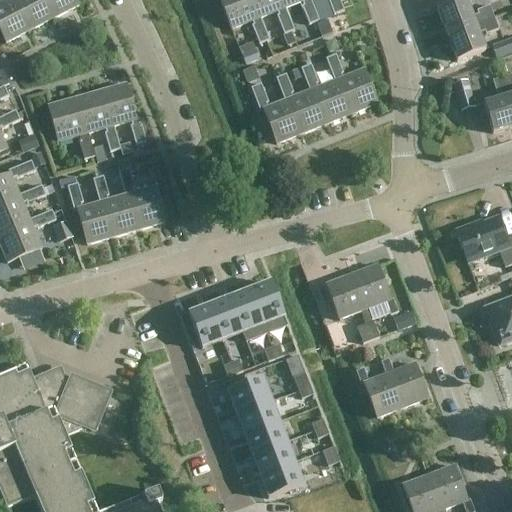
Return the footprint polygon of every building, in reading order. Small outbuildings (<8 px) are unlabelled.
[(0,34),(6,46),(30,33),(13,0),(11,2),(0,7),(0,34)] [(30,33),(54,21),(43,0),(9,0),(11,2),(13,0),(30,33)] [(43,0),(54,21),(78,9),(73,0),(43,0)] [(257,23),(248,0),(218,0),(231,32),(253,24),(254,28),(252,28),(260,47),(270,43),(261,21),(257,23)] [(277,0),(248,0),(257,23),(261,21),(278,15),(280,18),(278,19),(285,38),(295,34),(287,11),(282,13),(277,0)] [(306,0),(277,0),(282,13),(287,11),(303,5),(304,8),(302,9),(310,28),(320,24),(311,1),(308,3),(306,0)] [(306,0),(308,3),(311,1),(314,0),(327,0),(334,18),(344,14),(338,0),(306,0)] [(437,11),(447,37),(494,19),(490,8),(477,13),(479,16),(472,19),(465,1),(437,11)] [(511,12),(508,4),(496,9),(502,22),(511,17),(511,12)] [(494,19),(447,37),(458,64),(485,54),(478,36),(485,33),(486,36),(498,32),(494,19)] [(511,40),(491,49),(495,59),(511,52),(511,40)] [(324,61),(333,83),(338,82),(351,117),(377,107),(363,72),(342,80),(340,77),(342,76),(335,57),(324,61)] [(299,71),(308,93),(312,92),(326,127),(351,117),(338,82),(333,83),(316,90),(315,87),(317,86),(309,67),(299,71)] [(511,76),(503,79),(511,108),(511,76)] [(274,81),(283,103),(287,102),(301,137),(326,127),(312,92),(308,93),(291,100),(290,96),(292,96),(285,77),(274,81)] [(511,129),(511,108),(503,79),(491,83),(495,95),(499,94),(501,101),(483,107),(492,136),(511,129)] [(465,84),(452,88),(460,113),(473,109),(465,84)] [(287,102),(283,103),(267,110),(266,106),(268,105),(261,86),(250,90),(259,113),(262,112),(276,147),(301,137),(287,102)] [(126,87),(100,95),(110,130),(114,129),(131,124),(132,128),(130,129),(136,148),(146,145),(139,121),(136,122),(126,87)] [(0,102),(8,98),(3,88),(0,90),(0,102)] [(100,95),(74,102),(84,138),(88,136),(105,132),(106,136),(105,136),(110,156),(121,153),(114,129),(110,130),(100,95)] [(84,138),(74,102),(48,109),(58,145),(80,139),(81,143),(79,143),(84,163),(95,160),(88,136),(84,138)] [(0,155),(6,152),(0,138),(0,130),(1,130),(2,132),(20,123),(15,113),(0,120),(0,155)] [(0,180),(0,210),(20,202),(18,199),(11,182),(15,180),(16,182),(35,175),(31,164),(7,174),(9,177),(0,180)] [(129,197),(139,233),(165,226),(155,190),(136,195),(130,172),(119,175),(126,198),(129,197)] [(103,205),(113,240),(139,233),(129,197),(126,198),(109,203),(107,199),(109,199),(104,179),(93,182),(100,206),(103,205)] [(77,213),(87,248),(113,240),(103,205),(100,206),(83,211),(82,207),(83,206),(78,187),(67,190),(74,214),(77,213)] [(0,210),(0,239),(30,227),(29,223),(23,209),(45,199),(41,189),(18,199),(20,202),(0,210)] [(30,227),(0,239),(0,250),(7,266),(41,252),(33,233),(56,224),(51,214),(29,223),(30,227)] [(498,255),(504,270),(511,267),(511,239),(505,242),(497,221),(473,230),(472,228),(455,234),(467,266),(498,255)] [(50,254),(29,260),(32,271),(54,265),(50,254)] [(377,269),(352,278),(365,313),(368,312),(386,305),(391,319),(398,316),(393,302),(390,303),(377,269)] [(365,313),(352,278),(326,288),(339,323),(361,315),(366,328),(373,325),(368,312),(365,313)] [(270,286),(249,294),(266,337),(286,329),(270,286)] [(249,294),(229,301),(242,336),(241,337),(245,345),(266,337),(249,294)] [(511,300),(485,312),(499,349),(511,343),(511,300)] [(229,301),(208,309),(222,344),(241,337),(242,336),(229,301)] [(208,309),(188,317),(201,352),(222,344),(208,309)] [(278,347),(271,350),(275,362),(282,359),(278,347)] [(271,350),(263,353),(267,365),(275,362),(271,350)] [(381,365),(386,379),(389,377),(402,412),(428,402),(415,367),(393,376),(388,362),(381,365)] [(238,363),(230,366),(234,377),(242,374),(238,363)] [(230,366),(223,369),(227,380),(234,377),(230,366)] [(389,377),(386,379),(368,385),(363,372),(356,375),(361,388),(364,387),(377,422),(402,412),(389,377)] [(158,511),(157,506),(162,504),(158,494),(114,511),(86,511),(87,511),(92,510),(78,478),(73,480),(64,459),(69,457),(63,441),(81,433),(83,428),(93,432),(107,397),(69,382),(66,381),(60,383),(56,381),(53,380),(51,374),(32,382),(29,374),(17,379),(15,374),(0,380),(0,498),(5,511),(8,511),(35,501),(39,511),(158,511)] [(304,375),(292,379),(298,394),(309,390),(304,375)] [(261,382),(227,395),(235,416),(270,403),(261,382)] [(309,390),(298,394),(301,402),(312,397),(309,390)] [(270,403),(235,416),(243,438),(278,424),(270,403)] [(322,422),(311,427),(314,434),(325,430),(322,422)] [(278,424),(243,438),(251,459),(286,445),(278,424)] [(325,430),(314,434),(316,442),(328,438),(325,430)] [(286,445),(251,459),(259,480),(294,467),(286,445)] [(333,450),(321,454),(327,469),(338,465),(333,450)] [(294,467),(259,480),(267,502),(302,488),(294,467)] [(454,469),(429,479),(441,511),(445,511),(462,506),(464,511),(473,511),(470,503),(467,504),(454,469)] [(441,511),(429,479),(402,489),(411,511),(441,511)]
